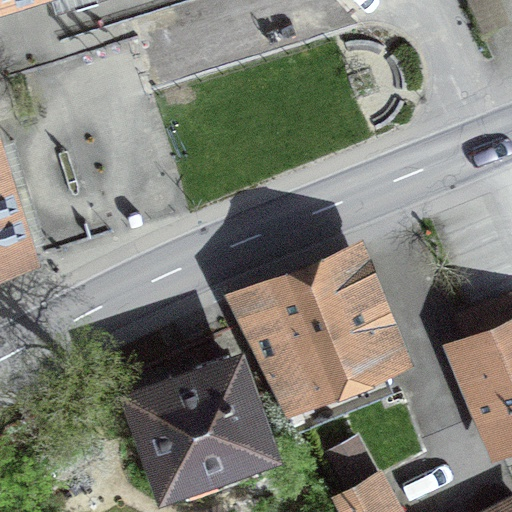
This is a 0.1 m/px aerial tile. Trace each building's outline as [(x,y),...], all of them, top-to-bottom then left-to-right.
[(0,160),(0,268),(32,258),(1,163),(0,160)] [(348,251),(235,298),(290,430),(342,409),(330,381),(392,355),(348,251)] [(511,328),(452,354),(491,447),(511,438),(511,328)] [(229,362),(120,408),(159,500),(268,453),(229,362)] [(395,511),(373,468),(338,486),(351,511),(395,511)]
